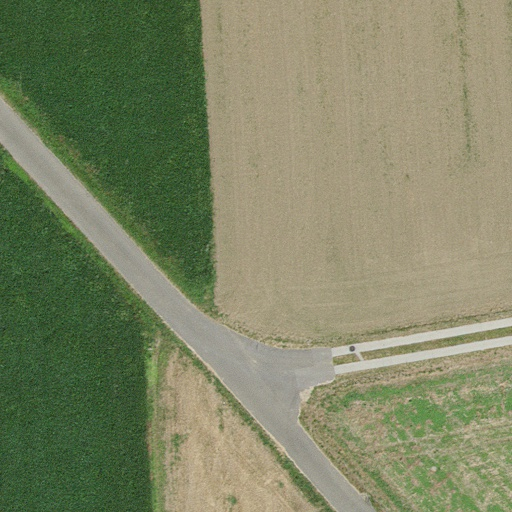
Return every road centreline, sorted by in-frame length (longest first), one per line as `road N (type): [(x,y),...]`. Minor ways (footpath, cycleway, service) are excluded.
road 1 (track): [(0,121),(363,511)]
road 2 (track): [(248,385),(511,328)]
